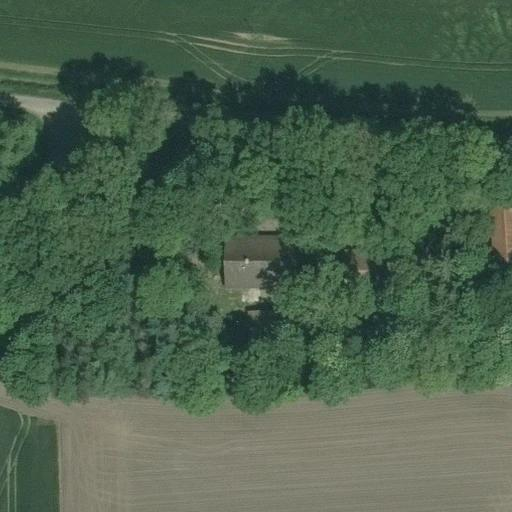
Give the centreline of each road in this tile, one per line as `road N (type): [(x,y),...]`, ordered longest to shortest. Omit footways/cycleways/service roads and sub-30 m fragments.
road 1 (residential): [(81,112),(511,148)]
road 2 (residential): [(0,315),(81,112)]
